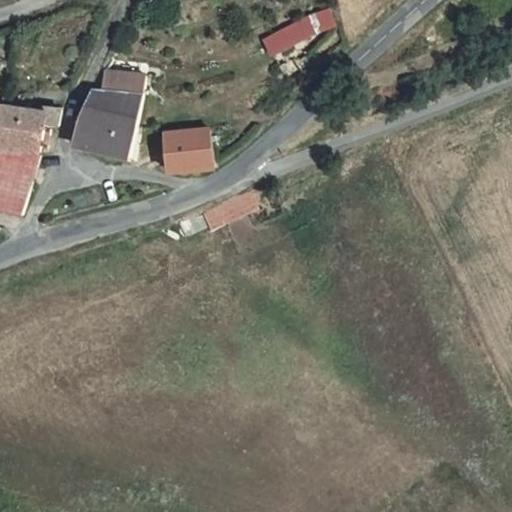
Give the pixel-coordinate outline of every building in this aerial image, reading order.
[(271,54),(342,28),(334,7),(263,34),(271,54)] [(129,121),(133,82),(135,66),(96,65),(96,85),(86,85),(68,136),(81,145),(125,148),(129,121)] [(40,104),(40,111),(0,105),(0,148),(36,152),(40,128),(48,129),(50,107),(40,104)] [(206,120),(159,128),(165,167),(212,156),(206,120)] [(36,155),(36,152),(0,148),(0,219),(13,222),(36,155)] [(254,190),(205,209),(212,229),(262,209),(254,190)]
